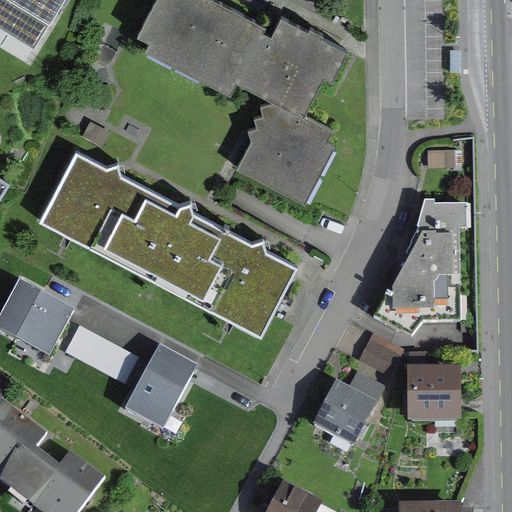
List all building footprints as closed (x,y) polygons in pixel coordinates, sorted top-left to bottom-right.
[(0,0),(0,25),(33,46),(60,0),(0,0)] [(206,70),(237,10),(217,0),(155,0),(137,34),(206,70)] [(237,10),(206,70),(234,85),(241,73),(268,87),(264,94),(272,99),(304,115),(305,114),(340,46),(322,37),(324,33),(310,26),(308,30),(281,15),(271,35),(263,31),(266,25),(237,10)] [(297,198),(333,129),(305,114),(304,115),(272,99),(271,101),(261,104),(263,113),(255,116),(257,125),(248,128),(252,138),(236,167),(297,198)] [(114,258),(150,189),(120,174),(117,163),(106,167),(77,151),(41,219),(114,258)] [(0,196),(9,182),(0,176),(0,196)] [(187,296),(223,227),(194,212),(190,201),(179,204),(150,189),(114,258),(187,296)] [(461,323),(459,206),(423,206),(417,229),(419,230),(407,256),(373,318),(399,332),(402,328),(402,324),(461,323)] [(223,227),(187,296),(260,334),(296,266),(266,250),(262,239),(252,242),(228,230),(230,226),(225,223),(223,227)] [(56,345),(74,311),(19,281),(0,317),(0,330),(17,340),(23,327),(56,345)] [(139,357),(80,325),(65,352),(125,384),(139,357)] [(389,374),(397,359),(370,345),(363,360),(389,374)] [(173,412),(196,369),(176,358),(178,356),(160,346),(125,410),(151,424),(162,405),(173,412)] [(456,428),(456,374),(412,374),(412,421),(434,421),(434,428),(456,428)] [(354,441),(383,388),(359,376),(349,394),(336,388),(315,426),(333,436),(336,431),(354,441)] [(0,478),(44,511),(78,511),(104,478),(70,453),(55,472),(31,454),(46,434),(3,402),(0,405),(0,478)] [(332,511),(284,486),(270,511),(332,511)]
